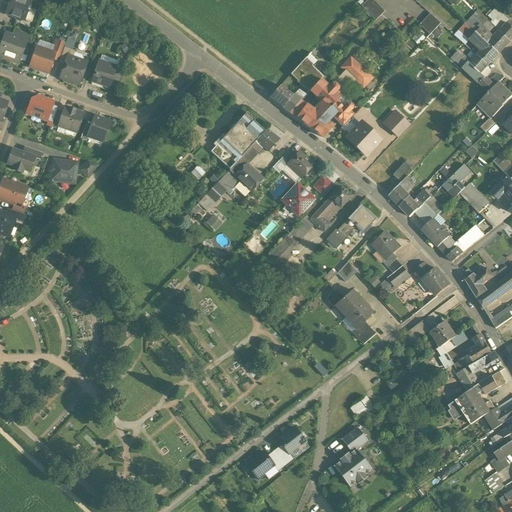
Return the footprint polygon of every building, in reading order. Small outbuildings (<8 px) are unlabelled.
[(10,0),(6,14),(15,17),(17,20),(19,21),(22,19),(24,20),(27,13),(32,10),(29,5),(31,0),(10,0)] [(385,12),(373,0),(368,0),(362,7),(376,21),(385,12)] [(511,20),(511,13),(502,3),(496,9),(510,22),(511,20)] [(493,12),(488,17),(493,21),(491,24),(499,32),(500,32),(510,22),(496,9),(493,12)] [(430,14),(420,25),(430,35),(441,24),(430,14)] [(490,33),(481,25),(483,23),(475,15),(467,24),(476,33),(483,39),(488,33),(489,34),(490,33)] [(511,40),(511,28),(511,27),(511,26),(511,23),(510,22),(500,32),(510,42),(511,40)] [(28,35),(15,30),(13,36),(12,38),(25,43),(28,35)] [(500,32),(494,39),(489,34),(488,33),(483,39),(499,54),(510,42),(500,32)] [(483,39),(476,33),(473,37),(475,39),(479,43),(483,39)] [(25,43),(12,38),(13,36),(5,34),(3,41),(5,42),(4,45),(2,44),(0,48),(0,56),(18,63),(25,43)] [(499,54),(483,39),(479,43),(485,48),(477,56),(487,66),(499,54)] [(65,44),(56,41),(52,52),(55,54),(53,59),(59,61),(64,47),(65,44)] [(52,52),(37,47),(29,67),(48,74),(53,59),(55,54),(52,52)] [(64,47),(59,61),(58,64),(65,66),(66,66),(69,57),(73,58),(75,51),(64,47)] [(304,87),(310,92),(321,80),(323,78),(311,68),(318,60),(311,54),(291,75),(299,81),(298,82),(304,87)] [(469,63),(460,56),(455,62),(463,69),(469,63)] [(487,66),(477,56),(470,64),(480,74),(487,66)] [(73,58),(69,57),(66,66),(65,66),(60,78),(79,84),(83,73),(85,71),(86,68),(85,65),(86,63),(73,58)] [(360,67),(351,59),(342,68),(356,81),(364,72),(369,67),(364,63),(360,67)] [(99,62),(93,80),(109,86),(109,85),(115,68),(99,62)] [(470,64),(469,63),(463,69),(474,79),(472,81),(478,86),(480,84),(485,78),(480,74),(470,64)] [(115,68),(109,85),(118,88),(124,71),(115,68)] [(364,72),(356,81),(359,84),(367,74),(364,72)] [(491,72),(485,78),(492,84),(500,76),(491,72)] [(367,74),(359,84),(363,88),(372,78),(367,74)] [(504,77),(500,76),(492,84),(494,87),(499,83),(504,77)] [(492,84),(485,78),(480,84),(489,93),(494,87),(492,84)] [(109,86),(93,80),(91,85),(107,91),(109,86)] [(313,113),(305,107),(303,109),(297,118),(310,129),(336,101),(340,98),(335,94),(338,90),(338,87),(337,87),(335,85),(332,85),(329,88),(321,80),(310,92),(322,103),(313,113)] [(489,93),(477,105),(486,114),(488,112),(494,117),(504,107),(503,106),(511,96),(511,95),(499,83),(494,87),(489,93)] [(292,96),(280,86),(269,98),(283,108),(292,96)] [(55,101),(38,95),(30,98),(24,113),(33,117),(34,113),(40,115),(39,119),(47,122),(55,101)] [(300,102),(292,96),(283,108),(290,113),(297,105),(300,102)] [(347,105),(340,98),(336,101),(344,108),(346,105),(347,105)] [(336,101),(310,129),(323,138),(333,128),(327,123),(331,118),(333,117),(336,120),(346,110),(344,108),(336,101)] [(290,113),(297,118),(303,109),(297,105),(290,113)] [(71,109),(69,108),(69,109),(65,108),(63,112),(58,126),(59,126),(76,133),(83,114),(75,111),(75,110),(74,110),(74,111),(70,110),(71,109)] [(511,111),(510,109),(501,118),(505,123),(511,115),(511,111)] [(63,112),(57,110),(51,127),(58,129),(59,126),(58,126),(63,112)] [(346,110),(336,120),(339,122),(343,127),(352,117),(353,116),(349,112),(346,110)] [(410,126),(395,112),(384,124),(399,138),(410,126)] [(255,121),(246,113),(243,117),(243,116),(239,121),(236,125),(231,131),(225,137),(223,135),(213,145),(216,147),(211,152),(230,170),(264,132),(254,122),(255,121)] [(503,125),(511,134),(511,115),(505,123),(503,125)] [(110,122),(95,117),(91,128),(88,137),(103,142),(110,122)] [(342,128),(341,129),(349,137),(360,125),(352,117),(343,127),(342,128)] [(491,118),(481,128),(485,133),(495,123),(491,120),(492,119),(491,118)] [(380,141),(361,124),(360,125),(349,137),(355,142),(355,145),(359,149),(361,149),(367,154),(380,141)] [(91,128),(85,126),(81,139),(86,141),(88,137),(91,128)] [(280,140),(266,130),(264,132),(230,170),(229,171),(235,177),(262,148),(268,152),(280,140)] [(36,151),(25,147),(23,154),(34,158),(36,151)] [(23,154),(13,150),(8,164),(15,166),(13,170),(21,173),(23,169),(30,171),(34,158),(23,154)] [(42,153),(36,151),(34,158),(39,160),(42,153)] [(287,152),(279,161),(285,167),(288,164),(287,164),(293,157),(287,152)] [(314,166),(298,152),(293,157),(287,164),(288,164),(303,178),(314,166)] [(77,164),(54,161),(53,166),(52,166),(50,168),(50,171),(51,174),(52,174),(51,181),(74,184),(77,164)] [(95,164),(87,161),(79,170),(87,179),(98,167),(95,164)] [(197,179),(204,172),(196,165),(189,171),(197,179)] [(406,165),(395,177),(401,183),(408,177),(409,175),(413,171),(406,165)] [(464,165),(443,186),(448,191),(455,199),(459,194),(465,189),(462,186),(459,183),(471,171),(464,165)] [(251,169),(240,181),(251,191),(262,179),(251,169)] [(235,177),(229,171),(217,184),(226,192),(230,195),(236,189),(234,188),(240,181),(235,177)] [(323,177),(314,187),(324,196),(334,186),(323,177)] [(410,179),(408,177),(401,183),(399,186),(405,192),(414,183),(410,179)] [(27,188),(2,179),(0,185),(0,199),(14,205),(20,207),(22,201),(23,202),(25,200),(26,196),(25,194),(27,188)] [(511,182),(509,179),(499,187),(511,200),(511,182)] [(315,199),(296,181),(278,200),(297,218),(315,199)] [(217,184),(198,204),(207,212),(226,192),(217,184)] [(405,192),(399,186),(389,196),(399,207),(409,197),(405,192)] [(436,193),(432,197),(437,202),(448,191),(443,186),(436,193)] [(341,188),(310,220),(315,225),(324,233),(331,225),(323,218),(330,210),(335,214),(351,197),(341,188)] [(431,188),(428,191),(427,189),(425,191),(431,197),(432,197),(436,193),(431,188)] [(425,191),(417,199),(420,202),(423,205),(424,204),(431,197),(425,191)] [(409,197),(399,207),(401,209),(411,199),(409,197)] [(431,197),(424,204),(434,215),(436,217),(439,215),(437,213),(442,208),(437,202),(432,197),(431,197)] [(414,201),(411,199),(401,209),(409,218),(415,213),(423,205),(420,202),(417,205),(414,201)] [(423,205),(415,213),(425,224),(434,215),(424,204),(423,205)] [(20,207),(14,205),(12,210),(23,214),(25,209),(20,207)] [(374,221),(359,207),(337,231),(344,238),(345,238),(355,227),(356,227),(357,226),(364,232),(374,221)] [(12,210),(8,209),(6,215),(5,216),(14,220),(22,222),(25,215),(23,214),(12,210)] [(6,215),(0,212),(0,233),(5,236),(8,229),(11,227),(14,220),(5,216),(6,215)] [(205,225),(213,232),(221,223),(213,216),(205,225)] [(306,216),(259,266),(272,277),(292,256),(288,253),(315,225),(310,220),(306,216)] [(449,237),(433,220),(422,230),(438,247),(449,237)] [(484,220),(476,226),(479,230),(487,223),(484,220)] [(335,230),(331,225),(324,233),(329,237),(335,230)] [(476,226),(470,232),(478,241),(484,236),(479,230),(476,226)] [(337,231),(335,230),(329,237),(326,240),(336,250),(346,239),(345,238),(344,238),(337,231)] [(455,244),(452,246),(455,250),(447,257),(452,263),(462,254),(478,241),(470,232),(455,244)] [(399,248),(385,233),(372,245),(386,260),(393,254),(399,248)] [(449,237),(438,247),(447,257),(455,250),(452,246),(455,244),(449,237)] [(393,254),(386,260),(382,263),(387,268),(397,258),(393,254)] [(347,263),(337,274),(345,283),(357,273),(347,263)] [(449,286),(435,269),(431,272),(424,264),(416,271),(436,297),(449,286)] [(401,267),(387,279),(395,288),(409,277),(401,267)] [(506,267),(497,273),(496,272),(491,275),(493,277),(494,278),(492,280),(496,286),(502,282),(502,281),(511,274),(508,269),(506,267)] [(464,272),(469,278),(473,275),(468,268),(464,272)] [(476,278),(473,275),(469,278),(465,281),(477,300),(488,292),(482,286),(493,277),(491,275),(487,269),(476,278)] [(336,274),(332,270),(324,279),(328,283),(336,274)] [(511,273),(511,274),(502,281),(502,282),(509,290),(511,288),(511,273)] [(488,292),(477,300),(484,310),(509,290),(502,282),(496,286),(488,292)] [(362,303),(352,292),(344,299),(337,305),(347,316),(362,303)] [(339,294),(328,303),(334,308),(337,305),(344,299),(339,294)] [(347,316),(357,328),(358,329),(365,322),(373,315),(362,303),(347,316)] [(506,310),(490,321),(495,328),(511,316),(511,308),(507,312),(506,310)] [(511,316),(495,328),(503,341),(511,335),(511,316)] [(429,329),(423,320),(408,332),(415,340),(415,339),(429,329)] [(365,322),(358,329),(357,328),(354,331),(359,337),(370,328),(365,322)] [(445,322),(431,333),(441,347),(442,347),(452,340),(456,337),(445,322)] [(370,328),(359,337),(354,331),(352,333),(363,346),(376,335),(370,328)] [(415,340),(408,332),(404,334),(411,344),(416,341),(415,339),(415,340)] [(456,337),(452,340),(456,347),(467,340),(463,332),(456,337)] [(492,354),(481,335),(474,339),(475,341),(471,343),(475,349),(468,353),(474,364),(492,354)] [(452,340),(442,347),(446,354),(456,347),(452,340)] [(446,354),(442,347),(441,347),(437,350),(441,357),(446,354)] [(474,364),(469,367),(474,374),(499,359),(495,352),(492,354),(474,364)] [(468,367),(463,358),(453,365),(458,373),(456,374),(461,383),(474,375),(474,374),(469,367),(468,367)] [(500,372),(491,377),(497,388),(507,383),(500,372)] [(475,377),(463,385),(467,392),(478,385),(479,384),(475,377)] [(479,384),(485,395),(485,396),(497,388),(491,377),(479,384)] [(467,392),(448,406),(455,417),(464,411),(473,424),(485,416),(495,409),(490,401),(484,405),(480,398),(485,395),(478,385),(467,392)] [(352,404),(360,418),(374,410),(366,397),(352,404)] [(495,409),(485,416),(494,430),(507,422),(511,418),(511,406),(500,414),(496,409),(495,409)] [(511,418),(507,422),(509,425),(510,429),(501,434),(504,439),(511,434),(511,418)] [(296,427),(278,441),(281,445),(282,447),(288,455),(300,445),(306,441),(296,427)] [(359,427),(341,440),(351,453),(356,450),(367,441),(361,433),(363,432),(359,427)] [(503,439),(487,449),(491,456),(490,457),(493,461),(498,457),(495,453),(507,445),(503,439)] [(511,441),(507,445),(495,453),(498,457),(493,461),(492,462),(494,465),(502,459),(511,452),(511,441)] [(282,447),(281,445),(273,452),(284,466),(293,460),(288,455),(282,447)] [(351,453),(349,455),(348,454),(339,460),(340,462),(333,467),(349,488),(356,482),(358,484),(366,478),(365,476),(371,470),(356,450),(351,453)] [(263,452),(246,466),(258,481),(264,476),(263,474),(272,467),(273,466),(274,466),(272,464),(268,458),(267,457),(263,452)] [(284,466),(273,452),(267,457),(268,458),(272,464),(274,466),(273,466),(278,472),(284,466)] [(502,459),(494,465),(499,471),(507,466),(502,459)] [(490,477),(483,468),(478,472),(485,481),(490,478),(490,477)] [(495,474),(490,477),(490,478),(485,481),(494,493),(504,487),(495,474)] [(505,496),(502,492),(498,495),(503,505),(508,503),(505,496)]
